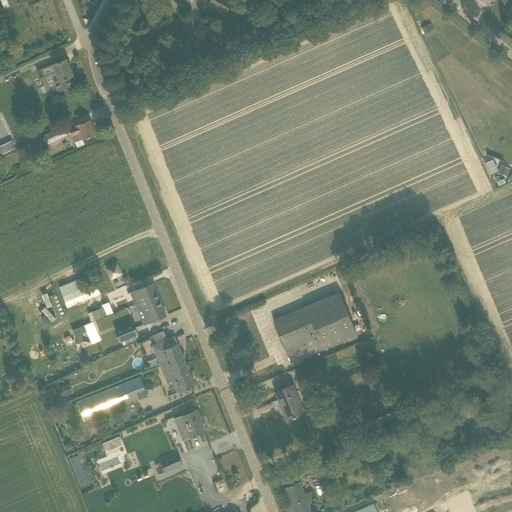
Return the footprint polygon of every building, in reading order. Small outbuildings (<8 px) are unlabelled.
[(0,0),(4,8),(11,6),(25,0),(0,0)] [(232,0),(210,0),(208,5),(226,14),(233,0),(232,0)] [(209,27),(200,23),(194,35),(202,40),(209,27)] [(69,77),(73,76),(66,59),(41,69),(43,76),(55,72),(58,79),(54,81),(58,90),(72,85),(69,77)] [(74,142),(96,134),(90,120),(76,125),(76,126),(69,129),(74,142)] [(48,144),(67,135),(63,126),(44,135),(48,144)] [(489,161),(485,163),(491,175),(495,173),(489,161)] [(112,276),(114,277),(122,273),(117,263),(108,267),(112,276)] [(96,282),(64,296),(69,308),(101,294),(96,282)] [(131,292),(136,304),(143,301),(145,305),(159,299),(153,283),(131,292)] [(350,320),(339,293),(273,320),(291,363),(357,335),(366,331),(359,316),(350,320)] [(64,315),(56,294),(49,297),(58,318),(64,315)] [(144,324),(166,315),(159,299),(145,305),(143,301),(136,304),(144,324)] [(138,334),(133,322),(115,330),(120,342),(138,334)] [(149,370),(160,365),(168,362),(171,370),(186,364),(174,336),(152,345),(155,353),(144,358),(149,370)] [(168,362),(160,365),(167,383),(175,380),(180,392),(195,386),(186,364),(171,370),(168,362)] [(93,418),(147,396),(139,376),(76,402),(85,422),(93,418)] [(58,388),(61,397),(71,393),(67,384),(58,388)] [(286,419),(304,412),(293,384),(275,391),(278,400),(279,399),(287,418),(286,419)] [(401,408),(398,400),(389,404),(393,411),(401,408)] [(430,405),(410,414),(412,419),(432,410),(430,405)] [(377,427),(405,415),(401,408),(393,411),(374,420),(377,427)] [(190,437),(204,431),(199,419),(201,418),(198,410),(182,416),(190,437)] [(161,462),(162,463),(155,466),(158,475),(182,464),(178,455),(161,462)] [(305,494),(299,481),(284,487),(293,511),(311,511),(308,504),(315,501),(311,492),(305,494)]
